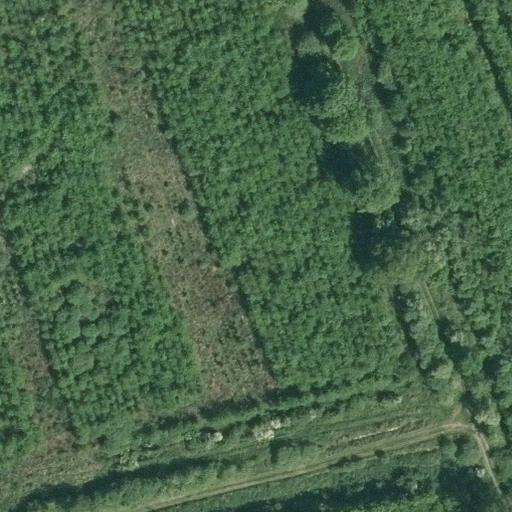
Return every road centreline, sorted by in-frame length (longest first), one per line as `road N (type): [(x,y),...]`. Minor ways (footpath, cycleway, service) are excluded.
road 1 (track): [(309,0),(511,511)]
road 2 (track): [(480,435),(463,426),(440,431),(144,511)]
